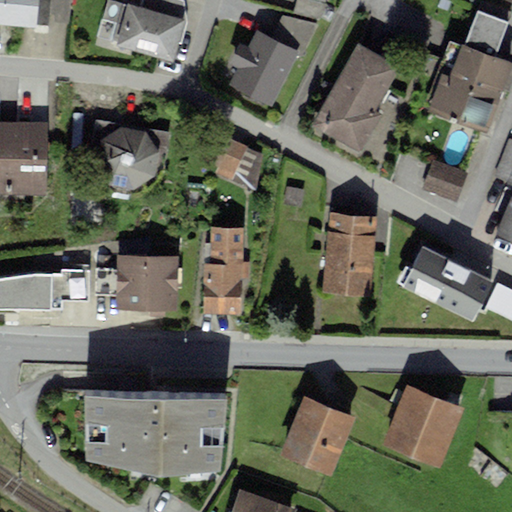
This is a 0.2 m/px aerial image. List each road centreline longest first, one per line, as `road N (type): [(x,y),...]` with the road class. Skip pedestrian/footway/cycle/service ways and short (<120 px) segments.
road 1 (tertiary): [(0,345),(511,361)]
road 2 (residential): [(511,261),(235,106),(182,92)]
road 3 (residential): [(182,92),(128,77),(0,66)]
road 4 (residential): [(113,511),(61,478),(0,393)]
